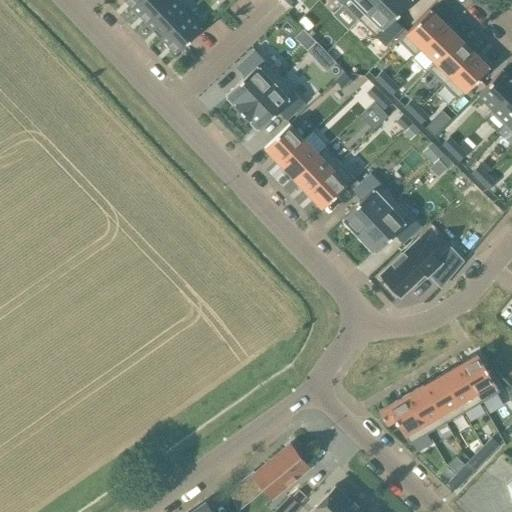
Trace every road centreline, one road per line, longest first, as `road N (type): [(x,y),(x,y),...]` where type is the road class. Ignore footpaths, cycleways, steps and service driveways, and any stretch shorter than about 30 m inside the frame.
road 1 (residential): [(148,89),(360,312)]
road 2 (residential): [(313,390),(138,511)]
road 3 (residential): [(148,89),(125,109),(43,248)]
road 4 (residential): [(360,312),(386,330),(447,312),(511,242)]
road 5 (residential): [(313,390),(438,511)]
road 6 (residential): [(64,0),(148,89)]
